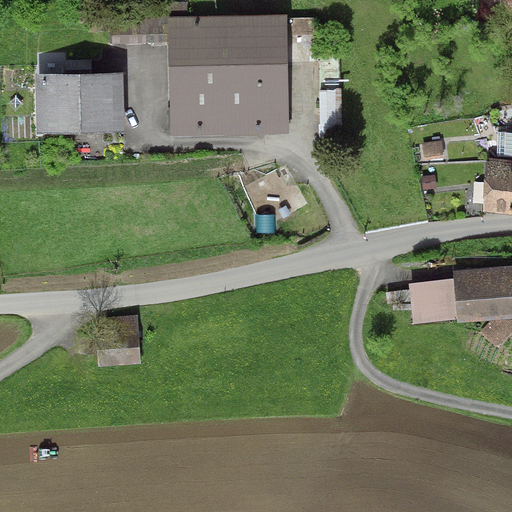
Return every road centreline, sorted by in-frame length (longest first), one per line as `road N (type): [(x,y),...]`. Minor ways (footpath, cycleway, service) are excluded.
road 1 (residential): [(97,303),(296,268),(434,232),(511,224)]
road 2 (track): [(97,303),(0,374)]
